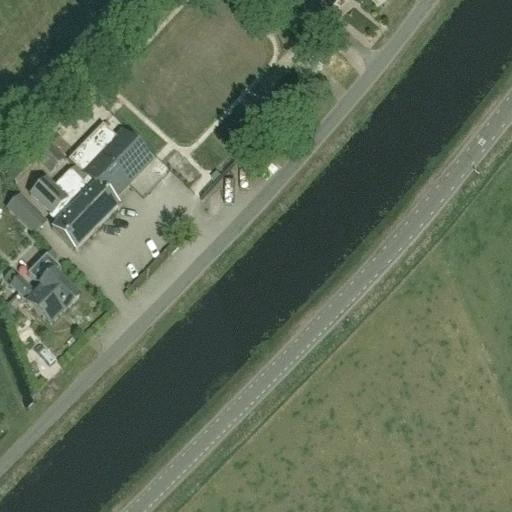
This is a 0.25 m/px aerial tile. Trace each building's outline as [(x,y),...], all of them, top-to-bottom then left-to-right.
[(321,0),(331,11),(343,0),(321,0)] [(303,66),(314,76),(321,67),(310,58),(303,66)] [(51,217),(49,219),(57,226),(52,231),(75,253),(117,209),(111,203),(150,163),(122,135),(116,141),(102,127),(68,162),(87,180),(82,186),(70,174),(54,190),(45,182),(30,197),(51,217)] [(36,159),(48,146),(42,140),(30,153),(36,159)] [(36,159),(35,159),(51,174),(64,161),(48,146),(36,159)] [(240,175),(246,183),(259,172),(252,164),(240,175)] [(19,278),(10,287),(26,303),(26,304),(50,327),(64,312),(65,314),(78,300),(53,275),(40,288),(40,289),(35,294),(19,278)]
